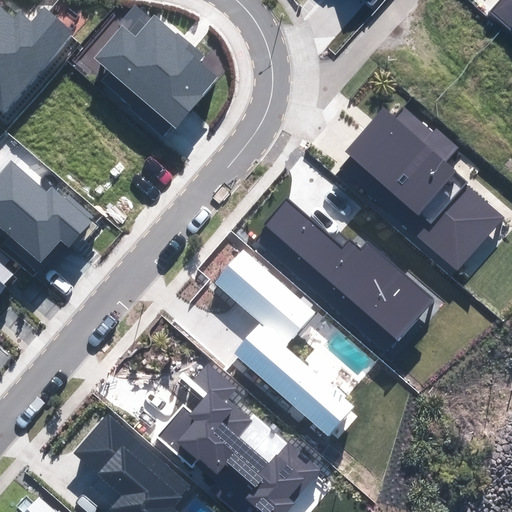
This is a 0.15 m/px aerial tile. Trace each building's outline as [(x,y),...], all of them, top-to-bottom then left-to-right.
[(511,0),(505,0),(490,17),(511,36),(511,0)] [(0,107),(4,112),(72,32),(44,9),(31,23),(18,12),(13,18),(0,7),(0,107)] [(122,26),(95,57),(177,127),(217,80),(198,63),(204,56),(178,34),(176,36),(154,16),(136,38),(122,26)] [(396,114),(389,108),(348,153),(412,210),(402,222),(457,271),(507,216),(444,159),(458,143),(437,125),(434,128),(406,103),(396,114)] [(10,163),(0,174),(0,224),(42,261),(61,239),(69,246),(90,222),(51,188),(46,194),(10,163)] [(344,243),(291,198),(269,223),(401,335),(433,298),(369,243),(363,250),(349,237),(344,243)] [(321,306),(244,242),(210,282),(258,323),(234,352),(333,435),(359,404),(289,345),(321,306)] [(0,288),(14,272),(0,260),(0,288)] [(283,511),(323,467),(207,365),(189,385),(207,400),(192,416),(183,408),(156,438),(240,511),(283,511)] [(201,485),(112,407),(73,452),(99,474),(90,484),(119,510),(117,511),(187,511),(182,507),(201,485)] [(65,511),(43,492),(25,511),(65,511)]
